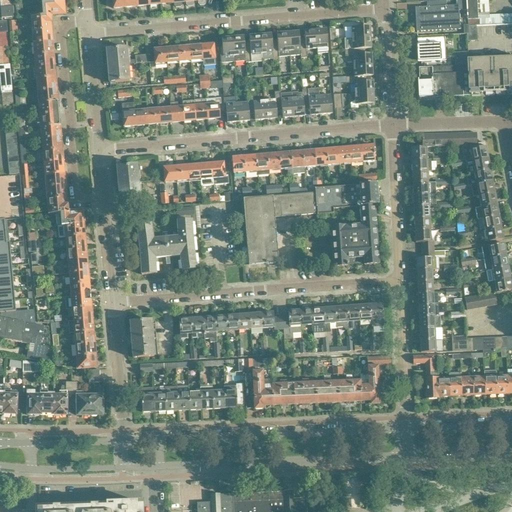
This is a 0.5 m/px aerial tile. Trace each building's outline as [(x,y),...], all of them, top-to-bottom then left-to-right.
[(126,8),(124,0),(112,0),(113,9),(126,8)] [(428,8),(416,8),(416,9),(416,19),(417,22),(417,32),(461,30),(460,11),(468,10),(467,1),(467,0),(457,1),(457,6),(447,6),(446,1),(427,2),(428,8)] [(479,0),(467,1),(468,10),(469,26),(469,27),(477,26),(481,26),(480,16),(479,0)] [(65,4),(64,3),(64,1),(63,1),(45,3),(41,3),(43,16),(43,17),(51,16),(65,15),(64,9),(65,8),(65,4)] [(13,17),(12,6),(11,6),(1,7),(2,18),(5,18),(13,17)] [(52,29),(51,16),(43,17),(43,16),(31,17),(32,33),(51,31),(51,30),(52,29)] [(371,38),(370,26),(352,27),(352,38),(371,38)] [(478,39),(477,26),(469,27),(469,35),(467,35),(467,42),(478,41),(478,39)] [(328,48),(327,30),(315,31),(317,49),(318,54),(329,53),(328,48)] [(53,37),(52,33),(51,32),(51,31),(32,33),(33,45),(52,43),(52,38),(53,37)] [(317,49),(315,31),(304,32),(305,38),(299,39),(300,53),(306,52),(306,50),(317,49)] [(300,53),(299,39),(299,32),(288,33),(290,57),(301,56),(300,53)] [(290,57),(288,33),(277,34),(277,40),(279,55),(279,58),(290,57)] [(279,55),(277,40),(272,41),(271,35),(260,36),(262,60),(273,60),(273,55),(279,55)] [(262,60),(260,36),(249,36),(250,43),(244,43),(245,57),(251,57),(251,63),(252,63),(262,62),(262,60)] [(245,57),(244,43),(244,37),(233,38),(235,62),(246,61),(245,57)] [(418,39),(418,42),(418,43),(418,46),(418,62),(447,61),(446,37),(418,39)] [(235,62),(233,38),(221,39),(223,55),(221,55),(221,63),(235,62)] [(352,38),(347,39),(348,50),(351,50),(365,49),(371,49),(371,38),(352,38)] [(124,40),(111,42),(112,49),(124,48),(124,40)] [(53,48),(52,43),(33,45),(34,56),(53,55),(53,54),(54,53),(54,49),(53,48)] [(214,44),(201,46),(203,61),(203,67),(215,65),(214,44)] [(203,61),(201,46),(189,47),(191,62),(203,61)] [(191,62),(189,47),(177,48),(179,63),(191,62)] [(179,63),(177,48),(165,49),(167,64),(179,63)] [(126,49),(106,51),(108,67),(128,65),(126,49)] [(167,64),(165,49),(153,50),(155,65),(167,64)] [(365,54),(365,49),(351,50),(351,56),(353,56),(354,66),(372,65),(372,54),(365,54)] [(467,53),(456,53),(456,66),(468,65),(467,53)] [(55,60),(54,57),(53,56),(53,55),(34,56),(35,68),(54,67),(54,62),(55,60)] [(511,57),(469,60),(469,66),(470,92),(480,92),(481,94),(486,93),(486,91),(505,91),(505,93),(511,92),(511,90),(511,57)] [(9,65),(0,65),(0,80),(1,92),(11,91),(9,65)] [(129,82),(128,65),(108,67),(109,83),(129,82)] [(373,77),(372,65),(354,66),(354,77),(352,77),(353,83),(355,83),(366,82),(366,77),(373,77)] [(470,92),(469,66),(456,66),(420,68),(420,81),(421,98),(464,97),(464,96),(471,96),(470,92)] [(55,72),(54,67),(35,68),(29,69),(30,80),(36,80),(55,79),(55,78),(56,77),(56,73),(55,72)] [(55,80),(55,79),(36,80),(37,93),(56,91),(56,86),(57,84),(57,81),(55,80)] [(373,82),(366,82),(355,83),(355,93),(374,92),(373,82)] [(321,115),(319,96),(319,97),(318,91),(318,88),(308,90),(308,92),(308,95),(303,96),(304,110),(310,109),(310,116),(321,115)] [(57,96),(56,91),(37,93),(38,104),(57,103),(57,102),(58,101),(58,97),(57,96)] [(374,104),(374,92),(355,93),(355,100),(350,104),(351,110),(358,109),(358,105),(374,104)] [(13,104),(12,93),(2,94),(3,105),(13,104)] [(294,117),(292,93),(280,94),(281,98),(282,112),(283,118),(294,117)] [(303,96),(303,93),(298,94),(298,93),(292,93),(294,117),(305,116),(304,110),(303,96)] [(332,114),(330,95),(319,96),(321,115),(332,114)] [(341,95),(334,95),(335,109),(342,109),(341,95)] [(238,122),(237,104),(236,98),(224,99),(224,108),(226,108),(227,123),(238,122)] [(282,112),(281,98),(275,98),(275,100),(265,101),(266,120),(277,119),(277,112),(282,112)] [(220,99),(206,100),(208,120),(220,119),(219,105),(221,104),(220,99)] [(208,120),(206,100),(194,101),(195,106),(196,121),(208,120)] [(266,120),(265,101),(253,103),(253,100),(248,101),(248,103),(249,115),(254,114),(255,121),(266,120)] [(58,104),(57,103),(38,104),(40,116),(59,115),(58,109),(59,108),(59,105),(58,104)] [(135,103),(122,104),(124,127),(136,126),(135,111),(135,103)] [(184,122),(183,107),(178,108),(177,103),(170,104),(170,108),(171,108),(172,123),(184,122)] [(248,103),(237,104),(238,122),(249,121),(249,115),(248,103)] [(196,121),(195,106),(183,107),(184,122),(196,121)] [(171,108),(170,108),(159,109),(160,124),(172,123),(171,108)] [(160,124),(159,109),(147,110),(148,125),(160,124)] [(148,125),(147,110),(135,111),(136,126),(148,125)] [(59,120),(59,115),(40,116),(41,128),(60,127),(60,126),(61,125),(60,121),(59,120)] [(60,128),(60,127),(41,128),(42,140),(61,139),(60,133),(61,132),(61,129),(60,128)] [(61,144),(61,139),(42,140),(43,152),(62,150),(61,150),(63,149),(62,145),(61,144)] [(374,146),(361,147),(363,162),(375,161),(374,153),(376,153),(375,148),(374,148),(374,146)] [(363,162),(361,147),(350,148),(351,163),(363,162)] [(465,160),(459,161),(460,167),(466,166),(466,163),(489,159),(486,147),(470,150),(471,156),(464,157),(465,160)] [(351,163),(350,148),(338,149),(339,164),(351,163)] [(427,160),(426,148),(422,148),(411,149),(412,161),(427,160)] [(339,164),(338,149),(326,150),(327,165),(339,164)] [(62,152),(62,150),(43,152),(44,164),(63,163),(62,157),(63,156),(63,153),(62,152)] [(327,165),(326,150),(314,151),(316,166),(327,165)] [(316,166),(314,151),(303,152),(304,167),(316,166)] [(304,173),(304,167),(303,152),(291,153),(293,175),(304,173)] [(293,175),(291,153),(279,154),(280,170),(287,169),(288,176),(293,175)] [(280,170),(279,154),(267,155),(268,171),(269,171),(280,170)] [(268,171),(267,155),(255,156),(257,172),(257,176),(269,175),(269,171),(268,171)] [(257,172),(255,156),(244,157),(245,173),(257,172)] [(245,173),(244,157),(232,158),(233,174),(245,173)] [(489,159),(466,163),(466,166),(468,175),(474,173),(491,170),(489,159)] [(432,171),(431,160),(427,160),(412,161),(412,173),(427,172),(432,171)] [(63,168),(63,163),(44,164),(45,176),(64,174),(64,173),(65,172),(64,169),(63,168)] [(224,163),(212,164),(213,179),(225,178),(224,163)] [(213,179),(212,164),(200,165),(201,180),(213,179)] [(201,180),(200,165),(188,166),(189,181),(201,180)] [(137,166),(117,168),(118,184),(139,182),(137,166)] [(189,181),(188,166),(176,167),(177,182),(189,181)] [(177,182),(176,167),(163,168),(165,183),(177,182)] [(493,182),(491,170),(474,173),(475,180),(467,181),(467,183),(460,185),(461,190),(468,189),(468,186),(472,186),(493,182)] [(428,183),(427,172),(412,173),(413,184),(428,184),(428,183)] [(64,176),(64,174),(45,176),(46,188),(65,186),(64,181),(65,180),(65,177),(64,176)] [(140,199),(139,182),(118,184),(120,200),(140,199)] [(493,182),(472,186),(474,197),(478,196),(495,193),(493,182)] [(428,184),(413,184),(413,196),(429,195),(428,188),(435,188),(435,186),(435,183),(428,183),(428,184)] [(317,189),(315,189),(315,193),(317,215),(333,214),(333,209),(359,207),(360,220),(360,221),(360,226),(353,226),(351,226),(345,227),(331,228),(334,267),(348,266),(348,264),(356,263),(364,263),(364,265),(378,265),(376,225),(376,224),(376,223),(375,216),(374,209),(374,206),(379,206),(378,195),(377,190),(377,184),(359,185),(359,186),(357,186),(317,189)] [(65,192),(65,186),(46,188),(47,200),(66,199),(66,198),(67,197),(66,193),(65,192)] [(281,186),(270,187),(270,194),(281,193),(281,186)] [(299,194),(243,199),(243,200),(249,265),(267,264),(267,263),(273,263),(273,264),(278,263),(274,216),(316,214),(316,215),(317,215),(315,193),(306,194),(299,194)] [(497,205),(495,193),(478,196),(480,208),(497,205)] [(435,195),(429,195),(413,196),(414,208),(429,207),(435,207),(435,205),(436,204),(436,197),(434,197),(435,195)] [(68,213),(68,209),(67,200),(66,200),(66,199),(47,200),(48,215),(60,213),(68,213)] [(499,216),(497,205),(480,208),(475,209),(477,220),(483,219),(499,216)] [(430,219),(429,207),(414,208),(414,219),(430,219)] [(83,217),(82,211),(68,213),(60,213),(60,216),(56,216),(57,226),(58,226),(83,224),(84,222),(84,218),(83,217)] [(501,228),(499,216),(483,219),(485,231),(501,228)] [(430,231),(430,219),(414,219),(415,231),(430,231)] [(146,225),(137,226),(139,241),(142,275),(156,274),(155,259),(161,258),(166,258),(166,262),(170,262),(169,257),(174,257),(180,256),(182,272),(197,270),(195,253),(193,238),(192,221),(178,222),(176,222),(177,232),(163,233),(163,238),(154,239),(152,224),(146,225)] [(84,230),(83,224),(58,226),(59,239),(65,238),(84,236),(84,233),(85,232),(85,230),(84,230)] [(503,240),(501,228),(485,231),(487,243),(503,240)] [(434,252),(434,248),(434,242),(431,242),(430,231),(415,231),(415,243),(421,243),(421,252),(434,252)] [(8,232),(0,232),(0,244),(9,243),(8,232)] [(36,233),(28,234),(28,242),(37,241),(36,233)] [(84,237),(84,236),(65,238),(66,250),(85,248),(85,243),(86,242),(86,238),(84,237)] [(9,243),(0,244),(0,255),(10,255),(9,243)] [(504,244),(482,248),(485,260),(506,256),(504,244)] [(86,254),(85,248),(66,250),(67,262),(87,260),(86,259),(87,258),(87,254),(86,254)] [(444,258),(444,252),(444,251),(434,252),(421,252),(422,258),(416,259),(417,271),(432,270),(436,270),(436,258),(444,258)] [(10,255),(0,255),(0,267),(11,266),(10,255)] [(508,267),(506,256),(485,260),(487,271),(508,267)] [(87,261),(87,260),(67,262),(68,274),(88,272),(87,267),(88,266),(88,262),(87,261)] [(458,272),(458,262),(450,262),(451,267),(451,272),(458,272)] [(11,266),(0,267),(0,278),(12,278),(11,266)] [(43,267),(32,268),(33,275),(44,274),(43,267)] [(510,279),(508,267),(487,271),(486,271),(488,283),(494,282),(510,279)] [(433,282),(432,270),(417,271),(417,283),(433,282)] [(88,278),(88,272),(68,274),(69,286),(89,284),(89,283),(90,282),(89,278),(88,278)] [(12,278),(0,278),(0,290),(13,289),(12,278)] [(511,290),(511,288),(510,279),(494,282),(496,294),(511,290)] [(433,293),(433,282),(417,283),(418,295),(433,294),(433,293)] [(471,288),(470,283),(463,284),(464,296),(468,295),(467,289),(471,288)] [(89,285),(89,284),(69,286),(70,298),(90,296),(89,291),(90,290),(90,286),(89,285)] [(13,289),(0,290),(0,301),(15,300),(13,289)] [(438,305),(438,294),(437,293),(433,293),(433,294),(418,295),(418,307),(438,305)] [(495,294),(489,295),(491,307),(497,306),(495,294)] [(491,307),(489,295),(483,296),(485,308),(491,307)] [(90,302),(90,296),(70,298),(65,298),(66,311),(72,310),(91,308),(91,307),(92,306),(91,302),(90,302)] [(485,308),(483,296),(477,297),(479,309),(485,308)] [(479,309),(477,297),(471,298),(473,310),(479,309)] [(473,310),(471,298),(465,299),(467,311),(473,310)] [(15,300),(0,301),(0,316),(2,317),(1,314),(16,312),(15,300)] [(382,304),(370,305),(371,321),(383,320),(382,304)] [(371,321),(370,305),(358,306),(359,321),(371,321)] [(439,317),(438,305),(418,307),(419,318),(434,317),(439,317)] [(359,321),(358,306),(347,307),(348,330),(352,330),(354,327),(354,322),(359,321)] [(348,330),(347,307),(335,308),(336,328),(343,328),(346,331),(348,330)] [(91,309),(91,308),(72,310),(73,322),(92,320),(91,315),(92,314),(92,310),(91,309)] [(325,333),(323,308),(311,309),(313,325),(313,334),(325,333)] [(336,328),(335,308),(323,308),(325,333),(330,333),(330,329),(336,328)] [(313,325),(311,309),(300,310),(301,326),(313,325)] [(301,326),(300,310),(288,311),(288,317),(279,318),(280,331),(283,330),(284,340),(293,339),(293,334),(302,333),(301,326)] [(280,331),(279,318),(273,318),(273,312),(261,313),(262,329),(274,328),(274,331),(280,331)] [(262,329),(261,313),(249,314),(250,330),(262,329)] [(250,330),(249,314),(238,315),(239,331),(250,330)] [(239,331),(238,315),(226,316),(227,332),(239,331)] [(227,332),(226,316),(214,317),(215,333),(227,332)] [(215,333),(214,317),(203,318),(204,334),(204,340),(208,339),(210,341),(210,343),(216,343),(215,333)] [(435,329),(434,317),(419,318),(419,330),(435,329)] [(0,341),(4,342),(5,340),(34,345),(33,352),(28,351),(26,360),(52,364),(50,348),(41,346),(44,327),(2,319),(0,318),(0,341)] [(203,318),(191,319),(192,335),(192,339),(198,339),(198,334),(204,334),(203,318)] [(192,335),(191,319),(179,320),(181,341),(182,341),(187,338),(188,338),(188,335),(192,335)] [(92,326),(92,320),(73,322),(74,334),(93,332),(93,331),(94,330),(94,326),(92,326)] [(157,356),(155,323),(154,322),(151,322),(151,321),(130,323),(132,338),(130,338),(130,344),(132,344),(133,359),(155,357),(155,356),(157,356)] [(435,341),(435,329),(419,330),(420,341),(435,341)] [(93,333),(93,332),(74,334),(75,346),(94,344),(94,339),(95,338),(94,334),(93,333)] [(467,352),(467,340),(467,336),(451,337),(452,342),(459,342),(459,352),(467,352)] [(436,353),(435,341),(420,341),(420,353),(436,353)] [(95,349),(94,344),(75,346),(76,358),(95,356),(95,355),(96,354),(96,350),(95,349)] [(96,358),(95,357),(95,356),(76,358),(77,370),(96,368),(96,363),(97,361),(96,358)] [(425,356),(412,357),(413,365),(425,364),(426,380),(425,380),(426,400),(439,399),(439,398),(438,398),(437,379),(438,379),(437,372),(434,372),(433,356),(425,356)] [(368,381),(360,381),(361,402),(364,402),(371,402),(371,405),(380,404),(378,366),(391,366),(391,357),(367,358),(368,374),(368,381)] [(244,360),(227,361),(227,366),(234,366),(235,372),(242,372),(242,371),(244,371),(244,360)] [(253,360),(244,360),(244,371),(244,372),(252,372),(253,372),(253,371),(253,360)] [(23,373),(41,373),(41,365),(23,362),(23,373)] [(152,365),(140,366),(140,373),(152,373),(153,373),(153,370),(152,365)] [(100,383),(99,371),(99,370),(89,370),(89,383),(100,383)] [(263,371),(253,371),(253,372),(252,372),(254,410),(263,410),(263,406),(272,406),(271,385),(264,386),(263,371)] [(496,396),(496,378),(495,372),(484,372),(484,378),(485,396),(496,396)] [(462,397),(461,379),(461,373),(449,374),(449,379),(450,397),(462,397)] [(508,395),(508,377),(496,378),(496,396),(508,395)] [(346,382),(338,382),(339,403),(347,403),(353,402),(361,402),(360,381),(352,381),(352,378),(346,379),(346,382)] [(473,396),(472,378),(461,379),(462,397),(473,396)] [(485,396),(484,378),(472,378),(473,396),(485,396)] [(339,403),(338,382),(330,383),(330,379),(323,379),(323,383),(316,383),(317,404),(339,403)] [(450,397),(449,379),(437,380),(437,379),(438,398),(439,398),(450,397)] [(317,404),(316,383),(308,384),(308,380),(301,381),(301,384),(294,384),(295,405),(317,404)] [(295,405),(294,384),(286,385),(286,381),(280,381),(280,385),(271,385),(272,406),(295,405)] [(67,396),(70,396),(70,383),(66,383),(66,387),(62,386),(60,392),(59,395),(54,395),(54,393),(53,393),(53,416),(53,415),(54,415),(55,417),(57,417),(59,415),(67,415),(67,396)] [(89,416),(89,395),(83,395),(83,392),(77,392),(77,383),(70,383),(70,396),(77,396),(77,416),(82,416),(84,417),(87,417),(88,416),(89,416)] [(236,386),(224,387),(224,391),(225,410),(237,409),(237,408),(240,408),(239,391),(236,392),(236,386)] [(178,412),(177,393),(177,387),(165,388),(165,392),(165,394),(166,412),(178,412)] [(154,413),(153,388),(134,389),(135,410),(142,410),(142,413),(154,413)] [(166,412),(165,394),(165,392),(161,392),(160,390),(160,388),(153,388),(154,413),(166,412)] [(213,410),(212,392),(212,388),(200,388),(200,392),(201,392),(201,411),(213,410)] [(17,392),(4,391),(3,415),(3,414),(4,414),(5,416),(9,416),(10,415),(16,415),(17,392)] [(41,415),(41,391),(40,391),(40,394),(35,394),(35,392),(27,392),(27,415),(33,415),(35,416),(38,416),(40,415),(41,415)] [(53,416),(53,393),(48,393),(48,391),(41,391),(41,415),(41,416),(53,416)] [(224,391),(212,392),(213,410),(225,410),(224,391)] [(201,392),(200,392),(189,393),(189,411),(201,411),(201,392)] [(96,395),(89,395),(89,416),(89,417),(91,415),(92,417),(95,417),(97,415),(102,415),(103,415),(103,414),(104,414),(104,413),(104,412),(104,411),(103,410),(103,400),(103,393),(96,393),(96,395)] [(189,411),(189,393),(177,393),(178,412),(189,411)] [(196,502),(196,511),(313,511),(313,498),(285,499),(285,492),(210,494),(210,501),(196,502)] [(142,511),(142,503),(113,504),(114,508),(113,511),(142,511)]
